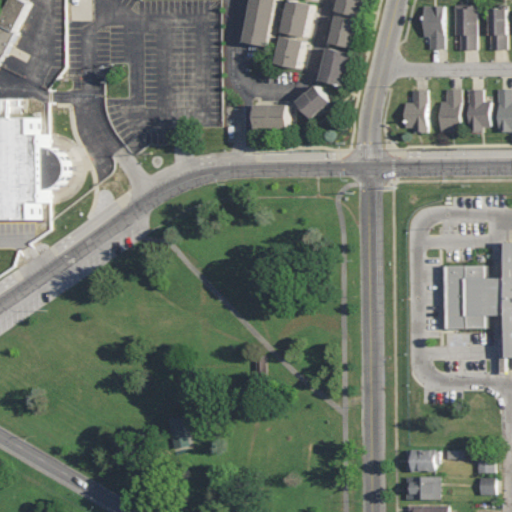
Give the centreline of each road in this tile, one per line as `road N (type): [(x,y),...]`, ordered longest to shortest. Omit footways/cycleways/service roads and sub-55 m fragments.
road 1 (secondary): [(367,167),(371,511)]
road 2 (secondary): [(367,167),(206,173),(158,193),(92,239)]
road 3 (residential): [(367,167),(368,125),(397,0)]
road 4 (secondary): [(0,435),(132,511)]
road 5 (secondary): [(511,163),(367,167)]
road 6 (residential): [(305,84),(263,90),(244,78),(242,0)]
road 7 (residential): [(511,64),(382,66)]
